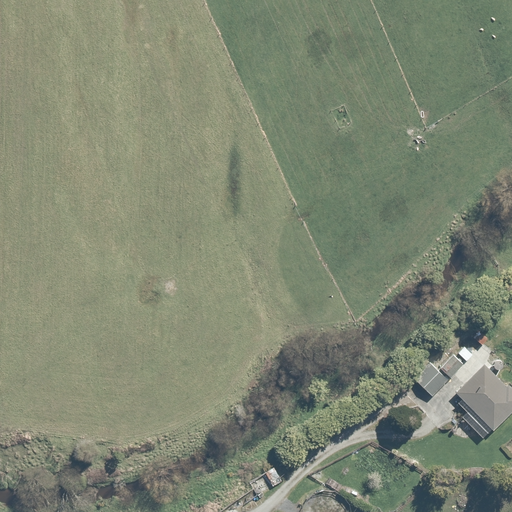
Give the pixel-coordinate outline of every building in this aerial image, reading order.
[(488,335),(478,326),(471,335),(481,344),(488,335)] [(440,367),(450,376),(470,354),(459,344),(440,367)] [(429,362),(413,377),(431,395),(447,380),(429,362)] [(461,397),(457,401),(487,432),(511,407),(511,391),(484,362),(454,390),(461,397)] [(264,471),(272,484),(281,478),(274,466),(264,471)]
